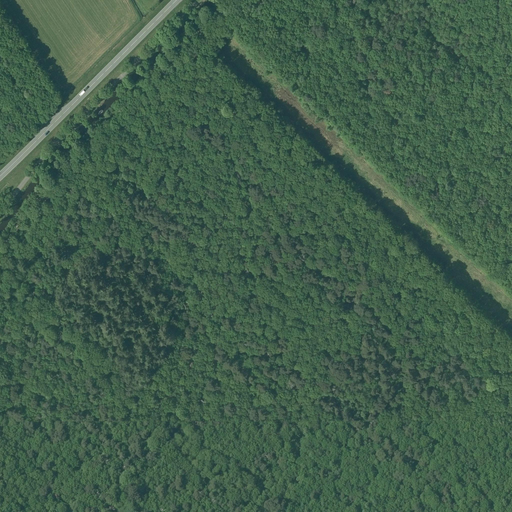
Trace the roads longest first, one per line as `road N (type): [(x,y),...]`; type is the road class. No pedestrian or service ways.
road 1 (track): [(0,248),(51,181),(228,0)]
road 2 (unclassified): [(0,212),(74,121),(198,0)]
road 3 (trunk): [(0,176),(176,0)]
